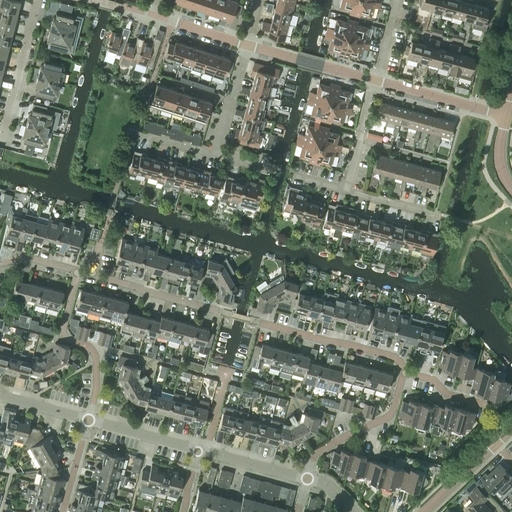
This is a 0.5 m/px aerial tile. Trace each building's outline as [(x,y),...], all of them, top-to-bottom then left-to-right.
[(0,0),(0,8),(16,12),(18,6),(20,6),(21,1),(16,0),(0,0)] [(187,0),(185,7),(197,10),(200,0),(187,0)] [(200,0),(197,10),(208,14),(212,0),(200,0)] [(212,0),(208,14),(220,18),(225,0),(212,0)] [(229,0),(225,0),(220,18),(231,22),(233,17),(238,18),(242,5),(237,4),(237,3),(229,0)] [(282,0),(276,0),(275,9),(291,14),(294,3),(282,0)] [(355,12),(357,0),(341,0),(339,8),(355,12)] [(379,8),(380,2),(371,0),(357,0),(355,12),(370,16),(373,6),(379,8)] [(431,11),(433,0),(418,0),(418,3),(421,4),(420,8),(431,11)] [(441,14),(445,0),(433,0),(431,11),(441,14)] [(452,17),(456,0),(445,0),(441,14),(452,17)] [(462,19),(467,0),(462,0),(463,1),(459,0),(456,0),(452,17),(462,19)] [(473,22),(477,5),(471,3),(472,1),(468,0),(467,0),(462,19),(473,22)] [(61,2),(58,10),(71,13),(73,5),(61,2)] [(485,31),(488,22),(490,14),(487,13),(488,8),(477,5),(473,22),(471,27),(485,31)] [(0,8),(0,19),(16,24),(17,19),(15,19),(16,12),(0,8)] [(275,9),(272,19),(288,24),(291,14),(275,9)] [(53,18),(50,29),(77,36),(80,25),(78,25),(79,19),(56,13),(54,19),(53,18)] [(0,31),(11,34),(12,28),(14,28),(16,24),(0,19),(0,31)] [(262,22),(261,28),(269,30),(267,38),(284,42),(286,35),(288,24),(272,19),(270,24),(262,22)] [(327,27),(326,33),(348,39),(352,23),(336,19),(333,29),(327,27)] [(352,23),(348,39),(369,44),(370,39),(365,37),(367,27),(352,23)] [(126,42),(130,29),(124,27),(121,35),(111,32),(106,48),(107,48),(106,54),(114,57),(115,54),(121,55),(125,42),(126,42)] [(49,41),(47,46),(67,51),(68,49),(71,50),(72,47),(74,47),(77,36),(50,29),(47,40),(49,41)] [(0,31),(0,43),(10,46),(11,42),(9,41),(11,34),(0,31)] [(326,33),(325,38),(331,40),(328,50),(332,51),(331,55),(338,57),(340,53),(343,54),(348,39),(326,33)] [(143,42),(144,40),(137,38),(135,45),(126,42),(125,42),(121,55),(118,64),(127,67),(129,64),(135,66),(136,63),(137,58),(143,42)] [(152,66),(161,40),(154,38),(152,45),(143,42),(137,58),(136,63),(145,66),(146,64),(152,66)] [(428,64),(434,40),(429,38),(427,45),(422,44),(417,61),(428,64)] [(348,39),(343,54),(359,58),(362,48),(368,50),(369,44),(348,39)] [(438,67),(443,50),(438,48),(439,41),(434,40),(428,64),(438,67)] [(168,42),(162,61),(172,64),(173,63),(179,65),(186,45),(175,41),(174,44),(168,42)] [(417,61),(422,44),(411,41),(410,46),(407,45),(404,53),(408,54),(406,58),(417,61)] [(0,55),(5,56),(7,50),(9,50),(10,46),(0,43),(0,55)] [(448,70),(455,45),(450,44),(448,51),(443,50),(438,67),(448,70)] [(186,45),(179,65),(187,67),(186,70),(189,72),(190,68),(192,64),(197,48),(186,45)] [(458,77),(464,55),(458,54),(460,47),(455,45),(448,70),(447,74),(458,77)] [(192,64),(190,68),(201,72),(203,68),(208,52),(197,48),(192,64)] [(203,68),(201,72),(212,75),(219,56),(208,52),(203,68)] [(472,80),(474,72),(476,64),(473,63),(474,58),(464,55),(458,77),(472,80)] [(219,56),(212,75),(223,79),(225,75),(226,71),(230,72),(233,62),(229,60),(230,59),(219,56)] [(62,71),(64,66),(44,61),(42,66),(41,66),(38,77),(60,82),(62,71)] [(276,82),(279,69),(254,62),(251,71),(255,72),(253,81),(271,86),(272,81),(276,82)] [(108,73),(106,77),(105,79),(112,82),(113,78),(115,75),(108,73)] [(145,88),(148,78),(142,76),(139,86),(145,88)] [(57,93),(60,82),(38,77),(35,88),(37,88),(35,94),(55,99),(57,93)] [(268,95),(271,86),(253,81),(251,89),(246,88),(245,93),(249,94),(250,94),(250,92),(272,98),(272,96),(268,95)] [(310,92),(308,97),(309,97),(330,103),(334,87),(319,83),(316,93),(310,92)] [(147,105),(150,106),(152,107),(161,109),(168,88),(162,86),(156,84),(154,93),(151,93),(147,105)] [(334,87),(330,103),(351,109),(353,104),(347,102),(350,92),(334,87)] [(168,88),(161,109),(172,113),(179,92),(168,88)] [(179,92),(172,113),(182,117),(189,95),(179,92)] [(272,98),(250,92),(250,94),(249,94),(247,103),(265,108),(268,98),(272,99),(272,98)] [(189,95),(182,117),(193,120),(200,99),(189,95)] [(308,97),(307,102),(313,104),(310,114),(316,116),(314,121),(319,122),(320,117),(326,119),(330,103),(309,97),(308,97)] [(200,99),(193,120),(204,124),(206,118),(211,102),(200,99)] [(386,121),(391,105),(380,102),(379,107),(374,106),(373,112),(377,113),(376,118),(386,121)] [(262,117),(265,108),(247,103),(245,111),(240,110),(239,115),(243,116),(244,116),(244,114),(266,120),(266,118),(262,117)] [(330,103),(326,119),(341,123),(344,112),(350,114),(351,109),(330,103)] [(28,114),(26,125),(47,130),(52,131),(57,115),(51,113),(45,112),(46,107),(33,104),(32,108),(30,114),(28,114)] [(397,124),(401,107),(391,105),(386,121),(395,123),(397,124)] [(407,127),(412,110),(401,107),(397,124),(395,123),(393,129),(398,130),(399,124),(407,127)] [(418,129),(422,113),(412,110),(407,127),(416,129),(418,129)] [(428,132),(433,116),(422,113),(418,129),(416,129),(414,134),(418,136),(420,130),(428,132)] [(266,120),(244,114),(244,116),(243,116),(241,125),(259,130),(262,120),(266,121),(266,120)] [(439,135),(443,119),(433,116),(428,132),(437,135),(439,135)] [(449,138),(454,122),(443,119),(439,135),(437,135),(435,140),(439,141),(441,136),(449,138)] [(298,134),(297,139),(319,145),(323,129),(317,128),(319,122),(314,121),(313,126),(307,125),(304,135),(299,134),(298,134)] [(26,125),(23,136),(25,136),(23,142),(26,142),(24,153),(31,155),(34,145),(43,147),(44,141),(45,141),(47,130),(26,125)] [(258,134),(259,130),(241,125),(239,133),(235,132),(232,141),(258,148),(261,135),(258,134)] [(323,129),(319,145),(340,151),(342,145),(336,144),(338,133),(323,129)] [(189,134),(187,140),(191,141),(190,143),(198,145),(198,143),(200,143),(201,138),(200,137),(200,136),(193,134),(193,135),(189,134)] [(297,139),(295,144),(302,146),(299,156),(314,160),(319,145),(297,139)] [(319,145),(314,160),(330,165),(333,154),(339,156),(340,151),(319,145)] [(145,180),(151,158),(141,155),(141,153),(134,151),(128,174),(135,176),(135,173),(145,176),(144,180),(145,180)] [(383,173),(388,157),(377,154),(373,170),(381,172),(383,173)] [(394,176),(398,159),(388,157),(383,173),(381,172),(380,178),(384,179),(386,173),(394,176)] [(162,161),(151,158),(145,180),(147,181),(148,177),(157,179),(156,182),(163,183),(169,160),(163,158),(162,161)] [(404,178),(409,162),(398,159),(394,176),(402,178),(404,178)] [(180,190),(186,167),(175,164),(176,162),(169,160),(163,183),(170,185),(170,183),(179,185),(178,189),(180,190)] [(415,181),(419,165),(409,162),(404,178),(402,178),(401,183),(405,185),(406,179),(415,181)] [(425,184),(430,168),(419,165),(415,181),(423,184),(425,184)] [(197,170),(186,167),(180,190),(182,190),(183,186),(192,189),(191,191),(198,193),(204,170),(197,168),(197,170)] [(436,187),(440,171),(430,168),(425,184),(423,184),(422,189),(426,190),(427,185),(436,187)] [(216,195),(221,177),(210,174),(211,172),(204,170),(198,193),(204,195),(205,192),(214,195),(213,199),(215,199),(216,195)] [(237,208),(245,177),(245,178),(242,177),(238,179),(237,182),(232,180),(233,177),(226,176),(220,200),(226,202),(227,205),(237,208)] [(257,181),(245,177),(237,208),(241,209),(244,207),(256,210),(258,204),(264,179),(258,178),(257,181)] [(300,219),(307,194),(295,191),(296,188),(289,186),(283,211),(289,212),(290,209),(296,211),(295,214),(297,218),(300,218),(300,219)] [(307,194),(300,219),(312,222),(311,225),(318,227),(324,203),(318,201),(317,204),(312,202),(312,199),(310,195),(307,195),(307,194)] [(403,201),(409,203),(411,196),(404,195),(403,201)] [(340,233),(347,207),(341,205),(340,207),(335,206),(329,204),(322,227),(329,229),(330,227),(335,228),(333,236),(338,237),(340,233)] [(9,205),(5,221),(8,226),(9,226),(6,238),(17,241),(18,236),(19,237),(27,209),(27,208),(23,207),(21,214),(13,212),(11,209),(12,205),(9,205)] [(347,207),(340,233),(341,234),(342,230),(351,232),(351,235),(357,237),(364,213),(357,212),(352,210),(353,208),(347,207)] [(17,241),(23,243),(24,238),(23,238),(24,236),(31,238),(37,216),(26,214),(28,209),(27,209),(19,237),(18,236),(17,241)] [(374,243),(380,220),(370,218),(370,215),(364,213),(357,237),(364,238),(364,236),(374,238),(373,242),(374,243)] [(37,216),(31,238),(37,239),(35,246),(41,248),(43,241),(47,223),(48,218),(37,215),(37,216)] [(41,248),(40,249),(46,251),(50,239),(48,238),(49,237),(56,239),(60,221),(50,218),(51,215),(50,215),(49,218),(48,218),(47,223),(43,241),(41,248)] [(391,223),(380,220),(374,243),(376,243),(377,239),(386,242),(385,244),(392,246),(398,223),(392,221),(391,223)] [(60,221),(56,239),(63,240),(62,242),(61,242),(58,254),(64,255),(64,254),(63,254),(65,247),(66,247),(73,221),(72,221),(71,224),(60,221)] [(65,247),(63,254),(64,254),(70,256),(71,251),(70,250),(70,249),(78,251),(84,228),(73,225),(74,221),(73,221),(66,247),(65,247)] [(409,252),(415,230),(404,227),(405,225),(398,223),(392,246),(399,248),(399,245),(408,248),(407,252),(409,252)] [(426,233),(415,230),(409,252),(411,253),(412,249),(421,251),(420,254),(432,257),(438,234),(426,231),(426,233)] [(122,238),(116,261),(123,263),(123,265),(122,265),(120,269),(127,271),(128,266),(127,266),(135,238),(134,238),(133,241),(122,238)] [(135,238),(127,266),(128,266),(133,267),(135,262),(133,262),(134,260),(141,262),(146,244),(135,242),(136,238),(135,238)] [(146,244),(141,262),(148,264),(148,266),(146,265),(145,270),(150,272),(151,272),(156,253),(158,248),(157,248),(158,244),(157,244),(156,247),(146,244)] [(150,272),(148,277),(155,279),(156,274),(155,274),(156,272),(162,274),(167,256),(156,253),(151,272),(150,272)] [(167,256),(162,274),(170,276),(169,278),(168,277),(167,282),(172,283),(180,256),(179,255),(178,259),(167,256)] [(180,256),(172,283),(178,285),(180,280),(178,280),(179,278),(186,280),(190,262),(180,260),(181,256),(180,256)] [(190,262),(186,280),(193,282),(193,284),(191,283),(190,288),(196,290),(198,283),(204,261),(192,257),(190,262)] [(221,263),(211,276),(215,283),(228,275),(233,273),(225,258),(221,263)] [(208,260),(204,274),(211,276),(221,263),(208,260)] [(228,275),(215,283),(219,290),(235,288),(228,275)] [(283,275),(269,283),(279,301),(280,300),(279,300),(285,296),(283,280),(283,275)] [(24,297),(28,282),(16,279),(12,294),(24,297)] [(296,284),(283,280),(285,296),(292,298),(296,284)] [(36,300),(40,285),(28,282),(24,297),(36,300)] [(269,283),(256,292),(259,294),(272,304),(278,301),(279,301),(269,283)] [(46,308),(52,288),(40,285),(36,300),(35,304),(46,308)] [(58,311),(59,307),(64,291),(52,288),(46,308),(58,311)] [(235,288),(219,290),(217,296),(220,297),(224,298),(228,299),(232,300),(235,288)] [(88,312),(93,292),(81,289),(75,309),(88,312)] [(99,315),(105,295),(93,292),(88,312),(99,315)] [(299,292),(294,309),(302,311),(301,313),(300,313),(298,319),(304,320),(312,292),(311,292),(310,295),(299,292)] [(312,292),(304,320),(310,322),(312,316),(310,316),(311,314),(318,316),(322,299),(312,296),(313,292),(312,292)] [(322,299),(318,316),(324,317),(325,318),(324,319),(323,319),(321,326),(327,328),(334,302),(333,302),(335,296),(334,296),(335,295),(324,292),(322,299)] [(334,302),(327,328),(333,329),(337,317),(335,317),(336,315),(342,317),(347,300),(337,297),(338,294),(336,293),(335,297),(335,296),(333,302),(334,302)] [(259,294),(256,307),(259,308),(263,309),(267,310),(270,311),(272,304),(259,294)] [(111,318),(116,298),(105,295),(99,315),(111,318)] [(126,311),(128,302),(116,298),(111,318),(122,321),(123,316),(124,316),(125,311),(126,311)] [(347,300),(342,317),(349,319),(349,321),(348,320),(344,333),(350,334),(351,332),(350,332),(352,325),(359,300),(358,299),(357,303),(347,300)] [(352,325),(350,332),(351,332),(357,334),(358,329),(357,329),(358,327),(365,329),(371,306),(360,303),(361,300),(359,300),(352,325)] [(379,340),(379,341),(385,343),(388,331),(387,331),(387,329),(394,331),(399,314),(400,310),(388,306),(388,307),(380,335),(381,335),(380,340),(379,340)] [(375,307),(369,330),(377,332),(376,334),(375,333),(373,338),(379,340),(380,340),(381,335),(380,335),(388,307),(387,307),(386,310),(375,307)] [(132,334),(133,329),(137,314),(126,311),(125,311),(124,316),(123,316),(122,321),(121,326),(119,331),(132,334)] [(399,314),(394,331),(401,333),(400,335),(399,335),(398,340),(403,341),(404,341),(409,322),(409,323),(411,317),(410,317),(411,314),(410,313),(409,317),(399,314)] [(143,337),(149,317),(137,314),(133,329),(132,334),(143,337)] [(169,339),(174,319),(161,316),(160,320),(161,320),(156,335),(156,336),(169,339)] [(156,335),(161,320),(160,320),(149,317),(143,337),(155,340),(156,336),(156,335)] [(403,341),(402,346),(408,348),(410,343),(408,343),(409,341),(410,341),(416,343),(420,326),(422,320),(411,317),(409,323),(409,322),(404,341),(403,341)] [(180,342),(182,337),(185,322),(174,319),(169,339),(180,342)] [(420,326),(416,343),(421,344),(420,351),(425,353),(434,323),(422,320),(420,326)] [(193,340),(197,325),(185,322),(182,337),(193,340)] [(75,335),(74,337),(80,338),(83,327),(70,323),(69,327),(73,334),(75,335)] [(434,323),(425,353),(431,354),(433,349),(431,349),(432,347),(433,348),(439,349),(444,332),(445,326),(434,323)] [(53,335),(55,329),(41,325),(41,327),(40,331),(53,335)] [(208,353),(213,333),(208,332),(209,328),(197,325),(193,340),(191,346),(198,348),(197,350),(208,353)] [(83,327),(80,338),(86,340),(89,328),(83,327)] [(101,332),(98,343),(103,345),(106,333),(101,332)] [(106,333),(103,345),(109,346),(112,335),(106,333)] [(55,343),(54,350),(66,360),(70,347),(55,343)] [(0,369),(4,370),(8,355),(10,349),(2,347),(3,345),(0,344),(0,369)] [(256,346),(250,364),(262,367),(264,359),(270,361),(274,347),(262,344),(261,347),(256,346)] [(270,361),(268,367),(280,370),(285,350),(274,347),(270,361)] [(8,355),(4,370),(16,373),(20,358),(21,354),(22,352),(10,349),(8,355)] [(443,350),(440,365),(445,366),(444,368),(457,372),(462,352),(450,349),(449,352),(443,350)] [(47,354),(46,354),(54,367),(66,360),(54,350),(47,354)] [(285,350),(280,370),(291,373),(297,353),(285,350)] [(462,352),(457,372),(468,375),(465,383),(472,385),(477,367),(471,366),(474,356),(462,352)] [(297,353),(291,373),(302,377),(303,377),(305,370),(305,371),(309,358),(309,357),(297,353)] [(319,364),(314,384),(325,387),(334,354),(328,353),(325,366),(319,364)] [(20,358),(16,373),(28,377),(30,371),(29,370),(31,361),(32,356),(21,354),(20,358)] [(46,354),(40,358),(42,374),(54,367),(46,354)] [(334,354),(325,387),(338,390),(340,380),(342,376),(341,375),(343,370),(342,370),(343,366),(338,364),(340,356),(334,354)] [(31,361),(29,370),(30,371),(38,373),(37,376),(39,378),(42,379),(42,374),(40,358),(32,356),(31,361)] [(120,356),(119,361),(122,362),(118,376),(132,400),(145,404),(149,392),(150,389),(141,387),(135,374),(137,366),(134,365),(135,360),(120,356)] [(302,377),(301,380),(314,384),(319,364),(313,363),(314,359),(309,358),(305,371),(305,370),(303,377),(302,377)] [(342,376),(340,380),(351,383),(356,365),(345,361),(343,366),(342,370),(343,370),(341,375),(342,376)] [(202,372),(202,371),(204,365),(197,363),(196,370),(202,372)] [(356,365),(351,383),(363,386),(368,368),(356,365)] [(477,367),(472,385),(476,387),(475,391),(487,395),(492,376),(493,376),(494,373),(494,372),(477,367)] [(368,368),(363,386),(374,390),(380,371),(368,368)] [(492,376),(487,395),(500,398),(500,396),(506,397),(507,392),(510,383),(504,381),(505,379),(503,379),(505,372),(495,369),(494,372),(494,373),(493,376),(492,376)] [(380,371),(374,390),(387,393),(392,374),(380,371)] [(262,388),(264,383),(264,381),(252,378),(250,385),(262,388)] [(145,404),(144,407),(151,409),(149,415),(154,417),(156,413),(157,410),(156,410),(160,395),(162,390),(150,386),(150,389),(149,392),(145,404)] [(242,388),(240,395),(246,397),(248,395),(253,396),(254,391),(242,388)] [(157,410),(156,413),(161,414),(162,412),(168,413),(173,393),(162,390),(160,395),(156,410),(157,410)] [(173,393),(168,413),(174,415),(172,422),(178,423),(185,397),(173,393)] [(277,397),(266,394),(264,401),(275,404),(277,397)] [(185,397),(178,423),(184,425),(186,418),(191,420),(196,400),(185,397)] [(340,403),(339,408),(344,410),(346,405),(347,398),(342,397),(340,403)] [(284,407),(286,399),(279,398),(277,405),(284,407)] [(346,405),(344,410),(349,411),(350,412),(356,413),(357,407),(352,406),(354,400),(352,399),(347,398),(346,405)] [(421,402),(409,399),(408,401),(402,400),(398,414),(404,416),(403,419),(415,422),(421,402)] [(196,400),(191,420),(203,423),(207,408),(209,403),(196,400)] [(421,402),(415,422),(414,427),(428,431),(432,419),(434,420),(438,406),(432,404),(432,405),(421,402)] [(357,407),(356,413),(362,415),(365,416),(367,416),(370,408),(370,405),(365,403),(363,409),(357,407)] [(450,427),(451,427),(457,407),(444,404),(444,407),(438,406),(434,420),(440,422),(439,423),(440,424),(440,426),(440,428),(442,430),(446,431),(448,431),(450,429),(450,427)] [(370,408),(367,416),(373,418),(376,406),(370,405),(370,408)] [(230,430),(236,409),(225,406),(223,412),(222,412),(218,427),(230,430)] [(10,409),(4,407),(0,421),(1,421),(0,426),(0,425),(0,446),(3,437),(10,409)] [(323,417),(325,412),(309,407),(308,413),(305,412),(303,420),(289,427),(282,425),(281,428),(278,439),(291,443),(315,430),(319,416),(323,417)] [(464,430),(465,430),(467,430),(468,430),(469,429),(470,428),(471,427),(475,412),(457,407),(451,427),(464,430)] [(13,440),(18,420),(13,419),(16,409),(10,408),(10,409),(3,437),(13,440)] [(247,419),(248,413),(236,409),(230,430),(242,433),(246,418),(247,419)] [(263,446),(271,419),(259,416),(258,422),(254,436),(260,438),(258,445),(263,446)] [(28,426),(30,418),(25,417),(23,422),(18,420),(13,440),(24,443),(27,445),(39,429),(28,426)] [(258,422),(247,419),(246,418),(242,433),(254,436),(258,422)] [(282,425),(282,422),(271,419),(263,446),(269,448),(271,441),(277,443),(278,439),(281,428),(282,425)] [(44,438),(39,429),(27,445),(29,447),(35,457),(52,447),(49,442),(54,439),(51,434),(44,438)] [(55,452),(52,447),(35,457),(40,466),(41,470),(60,467),(55,458),(62,454),(59,449),(55,452)] [(348,471),(353,452),(341,448),(340,452),(334,451),(330,465),(336,467),(336,468),(348,471)] [(121,468),(124,457),(95,449),(94,455),(103,457),(102,462),(121,468)] [(365,478),(370,460),(364,459),(365,455),(353,452),(348,471),(359,475),(358,476),(365,478)] [(138,472),(142,459),(135,457),(131,470),(138,472)] [(374,462),(370,460),(365,478),(370,479),(369,481),(381,484),(380,487),(381,488),(388,464),(375,461),(374,462)] [(119,474),(121,468),(102,462),(101,468),(96,466),(94,472),(118,478),(121,479),(127,480),(128,476),(119,474)] [(161,472),(156,471),(157,466),(151,464),(149,472),(142,470),(138,486),(156,491),(161,472)] [(400,488),(405,470),(399,468),(399,467),(388,464),(381,488),(393,491),(394,486),(400,488)] [(511,485),(511,477),(499,465),(488,476),(485,473),(476,481),(481,487),(484,484),(492,493),(497,488),(503,494),(511,485)] [(64,485),(65,480),(58,478),(60,467),(41,470),(41,473),(38,484),(57,489),(59,484),(64,485)] [(212,484),(216,469),(216,468),(210,467),(206,482),(212,484)] [(423,471),(410,468),(409,471),(405,470),(400,488),(405,489),(406,488),(418,491),(419,484),(423,485),(425,483),(426,480),(425,477),(422,476),(423,471)] [(166,494),(173,470),(167,469),(166,474),(161,472),(156,491),(166,494)] [(222,486),(227,471),(221,469),(217,485),(222,486)] [(177,497),(182,478),(176,476),(178,471),(173,470),(166,494),(177,497)] [(228,488),(232,474),(232,473),(227,471),(222,486),(228,488)] [(116,488),(118,478),(94,472),(93,477),(98,478),(96,483),(116,488)] [(244,492),(248,477),(243,475),(238,491),(244,492)] [(250,494),(254,479),(248,477),(244,492),(250,494)] [(468,493),(478,484),(473,479),(464,488),(468,493)] [(266,498),(270,483),(264,481),(260,497),(266,498)] [(95,488),(90,487),(91,486),(77,482),(76,488),(100,495),(99,496),(112,499),(116,488),(96,483),(95,488)] [(272,500),(276,485),(270,483),(266,498),(272,500)] [(56,495),(57,489),(38,484),(36,490),(34,490),(28,488),(27,492),(60,501),(61,496),(56,495)] [(97,506),(99,496),(100,495),(76,488),(74,494),(79,495),(78,501),(97,506)] [(291,505),(294,494),(295,490),(289,488),(285,504),(291,505)] [(490,511),(491,511),(481,502),(486,498),(477,489),(470,495),(475,499),(466,508),(469,511),(490,511)] [(193,509),(204,511),(209,494),(198,491),(193,509)] [(60,501),(27,492),(26,496),(30,497),(28,504),(33,505),(52,510),(53,505),(58,506),(60,501)] [(204,511),(205,511),(215,511),(220,497),(209,494),(204,511)] [(215,511),(227,511),(230,500),(220,497),(215,511)] [(314,508),(316,499),(309,497),(307,507),(314,508)] [(250,511),(253,501),(242,498),(241,503),(238,511),(250,511)] [(230,500),(227,511),(238,511),(241,503),(230,500)] [(94,511),(97,506),(78,501),(76,506),(71,504),(70,510),(76,511),(94,511)] [(261,511),(264,504),(253,501),(250,511),(261,511)]
